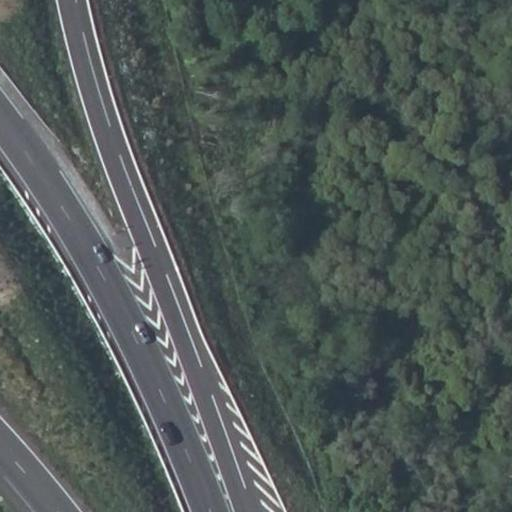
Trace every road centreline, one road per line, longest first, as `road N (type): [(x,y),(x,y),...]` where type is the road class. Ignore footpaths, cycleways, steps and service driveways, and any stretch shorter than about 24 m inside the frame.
road 1 (motorway): [(243,511),(117,178),(66,0)]
road 2 (motorway): [(215,511),(67,215),(0,117)]
